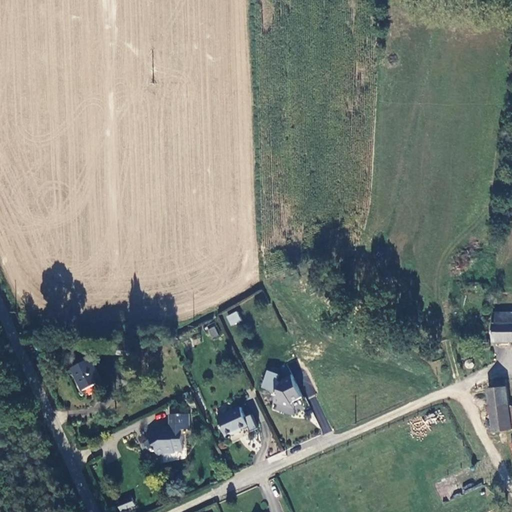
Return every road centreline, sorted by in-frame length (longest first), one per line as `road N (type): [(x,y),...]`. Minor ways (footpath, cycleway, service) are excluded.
road 1 (track): [(175,511),(444,393),(461,394),(511,495)]
road 2 (tertiary): [(94,511),(0,308)]
